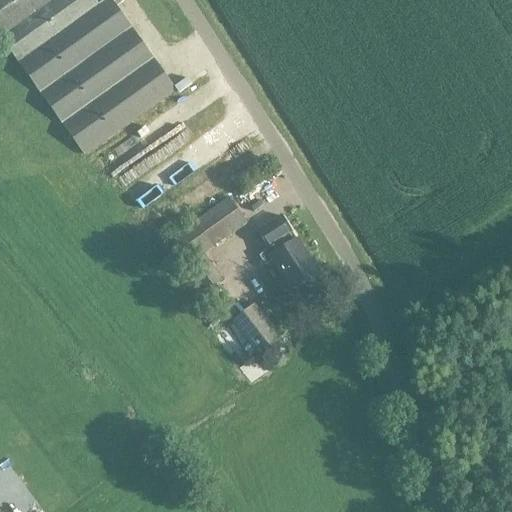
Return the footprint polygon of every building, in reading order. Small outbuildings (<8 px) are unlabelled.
[(189,119),(204,108),(183,80),(164,94),(163,92),(159,95),(151,83),(112,110),(128,132),(144,120),(159,140),(175,129),(180,136),(194,126),(189,119)] [(247,211),(259,228),(285,209),(273,192),(247,211)] [(167,242),(186,266),(203,253),(246,222),(228,197),(167,242)] [(317,272),(281,216),(257,231),(269,250),(262,255),(265,260),(270,257),(290,289),(317,272)] [(186,266),(195,279),(205,292),(223,279),(203,253),(186,266)] [(280,336),(254,303),(231,321),(257,355),(280,336)]
